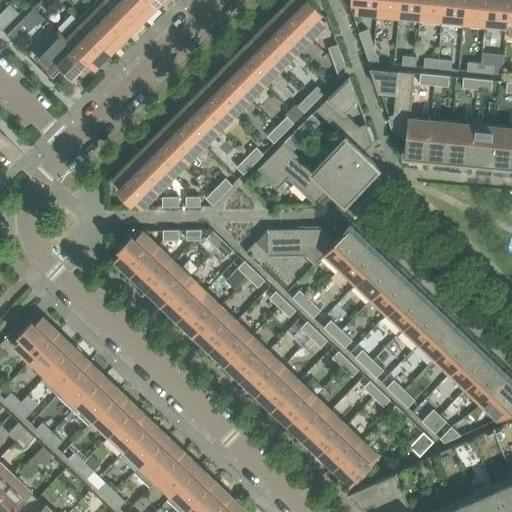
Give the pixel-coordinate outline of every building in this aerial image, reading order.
[(54,0),(41,0),(40,1),(47,8),(54,0)] [(140,21),(118,0),(107,0),(98,9),(125,36),(140,21)] [(155,6),(149,0),(118,0),(140,21),(155,6)] [(326,21),(318,13),(321,10),(311,0),(306,0),(306,1),(304,0),(292,0),(283,9),(310,36),(326,21)] [(377,12),(378,0),(355,0),(355,10),(377,12)] [(399,15),(400,0),(378,0),(377,12),(399,15)] [(421,17),(422,0),(400,0),(399,15),(421,17)] [(442,19),(443,0),(422,0),(421,17),(442,19)] [(464,21),(465,0),(443,0),(442,19),(464,21)] [(485,23),(487,0),(465,0),(464,21),(485,23)] [(506,35),(509,0),(487,0),(485,23),(506,25),(505,35),(506,35)] [(0,28),(2,30),(19,13),(10,4),(0,13),(0,28)] [(125,36),(98,9),(93,4),(77,20),(109,51),(125,36)] [(310,36),(283,9),(268,25),(295,52),(310,36)] [(16,44),(33,26),(24,17),(6,35),(16,44)] [(109,51),(77,20),(63,34),(61,32),(60,33),(94,67),(109,51)] [(295,52),(268,25),(252,40),(279,67),(295,52)] [(374,46),(374,45),(368,29),(359,32),(365,49),(374,46)] [(94,67),(60,33),(36,57),(53,75),(62,66),(71,76),(86,61),(93,68),(94,67)] [(279,67),(252,40),(237,56),(264,82),(279,67)] [(342,57),(337,44),(328,47),(333,60),(342,57)] [(379,62),(374,46),(365,49),(369,61),(370,61),(379,62)] [(416,66),(417,56),(403,55),(402,64),(416,66)] [(264,82),(237,56),(222,71),(249,98),(264,82)] [(347,70),(342,57),(333,60),(339,77),(346,70),(347,70)] [(437,68),(438,58),(424,57),(424,67),(437,68)] [(451,69),(452,60),(438,58),(437,68),(451,69)] [(480,72),(481,63),(468,61),(467,71),(480,72)] [(494,73),(495,64),(481,63),(480,72),(494,73)] [(406,155),(410,116),(414,72),(372,68),(380,90),(397,92),(394,113),(389,115),(396,135),(406,136),(404,154),(406,155)] [(249,98),(222,71),(206,86),(233,113),(249,98)] [(434,85),(435,74),(420,73),(419,83),(434,85)] [(449,86),(450,76),(435,74),(434,85),(449,86)] [(345,202),(379,167),(373,142),(366,123),(359,126),(344,112),(357,98),(349,76),(316,109),(344,137),(312,170),(330,188),(339,196),(345,202)] [(477,89),(478,78),(463,77),(462,87),(477,89)] [(492,90),(493,80),(478,78),(477,89),(492,90)] [(314,102),(324,92),(317,85),(307,95),(314,102)] [(233,113),(206,86),(191,102),(218,128),(233,113)] [(304,112),(314,102),(307,95),(298,105),(304,112)] [(218,128),(191,102),(176,117),(203,144),(218,128)] [(330,188),(312,170),(292,150),(320,121),(312,114),(256,170),(277,189),(288,178),(315,204),(330,188)] [(284,133),(294,123),(287,116),(277,126),(284,133)] [(428,157),(431,118),(410,116),(406,155),(428,157)] [(203,144),(176,117),(160,132),(187,159),(203,144)] [(449,159),(453,120),(431,118),(428,157),(449,159)] [(471,161),(474,122),(453,120),(449,159),(471,161)] [(492,163),(496,124),(474,122),(471,161),(492,163)] [(511,164),(511,126),(496,124),(492,163),(511,164)] [(274,143),(284,133),(277,126),(267,136),(274,143)] [(187,159),(160,132),(145,148),(172,175),(187,159)] [(253,163),(263,153),(256,146),(246,157),(253,163)] [(172,175),(145,148),(129,164),(156,190),(172,175)] [(243,173),(253,163),(246,157),(236,166),(243,173)] [(156,190),(129,164),(114,179),(121,186),(118,190),(130,202),(134,199),(141,206),(156,190)] [(222,194),(232,184),(226,177),(216,187),(222,194)] [(213,204),(222,194),(216,187),(206,197),(213,204)] [(179,206),(179,196),(162,196),(163,206),(179,206)] [(200,205),(200,196),(186,196),(186,206),(200,205)] [(315,263),(351,226),(350,225),(335,241),(326,232),(322,228),(268,229),(256,241),(268,252),(268,255),(306,255),(315,263)] [(341,269),(367,241),(351,226),(315,263),(315,264),(325,254),(341,269)] [(201,239),(201,229),(187,230),(187,239),(201,239)] [(179,239),(179,230),(163,230),(163,240),(179,239)] [(206,237),(217,247),(223,240),(213,230),(206,237)] [(131,274),(158,246),(141,231),(134,238),(131,235),(119,248),(122,251),(115,258),(131,274)] [(233,250),(223,240),(217,247),(227,257),(233,250)] [(356,283),(382,256),(367,241),(341,269),(356,283)] [(147,289),(173,261),(158,246),(131,274),(147,289)] [(371,298),(398,270),(382,256),(356,283),(371,298)] [(254,270),(244,260),(238,267),(248,277),(254,270)] [(163,303),(189,276),(173,261),(147,289),(163,303)] [(265,280),(254,270),(248,277),(258,287),(265,280)] [(387,313),(413,285),(398,270),(371,298),(387,313)] [(178,318),(205,291),(189,276),(163,303),(178,318)] [(403,328),(429,300),(413,285),(387,313),(403,328)] [(279,307),(286,300),(276,290),(269,297),(279,307)] [(310,300),(299,290),(292,297),(303,307),(310,300)] [(194,333),(220,306),(205,291),(178,318),(194,333)] [(296,310),(286,300),(279,307),(289,317),(296,310)] [(314,317),(320,310),(310,300),(303,307),(314,317)] [(418,343),(445,315),(429,300),(403,328),(418,343)] [(210,348),(236,321),(220,306),(194,333),(210,348)] [(434,358),(460,330),(445,315),(418,343),(434,358)] [(31,360),(58,332),(41,316),(34,324),(31,321),(19,333),(22,336),(15,344),(31,360)] [(317,330),(307,320),(301,327),(311,337),(317,330)] [(341,330),(330,320),(324,327),(334,337),(341,330)] [(226,363),(252,336),(236,321),(210,348),(226,363)] [(328,340),(317,330),(311,337),(321,347),(328,340)] [(345,347),(352,340),(341,330),(334,337),(345,347)] [(450,372),(476,345),(460,330),(434,358),(450,372)] [(47,375),(73,347),(58,332),(31,360),(47,375)] [(241,378),(268,351),(252,336),(226,363),(241,378)] [(465,387),(492,360),(476,345),(450,372),(465,387)] [(63,390),(89,362),(73,347),(47,375),(63,390)] [(349,360),(339,350),(332,357),(342,367),(349,360)] [(372,360),(362,350),(355,357),(366,367),(372,360)] [(257,393),(283,366),(268,351),(241,378),(257,393)] [(359,369),(349,360),(342,367),(352,376),(359,369)] [(383,370),(372,360),(366,367),(376,377),(383,370)] [(481,402),(507,375),(492,360),(465,387),(481,402)] [(74,409),(105,377),(89,362),(63,390),(58,394),(74,409)] [(273,408),(299,381),(283,366),(257,393),(273,408)] [(511,412),(511,379),(507,375),(481,402),(498,418),(511,412)] [(89,424),(120,392),(105,377),(74,409),(89,424)] [(380,390),(370,380),(363,387),(373,397),(380,390)] [(404,390),(393,380),(387,387),(397,397),(404,390)] [(288,423),(314,396),(299,381),(273,408),(288,423)] [(390,399),(380,390),(373,397),(383,406),(390,399)] [(414,400),(404,390),(397,397),(408,407),(414,400)] [(21,401),(11,392),(5,399),(15,408),(21,401)] [(110,434),(136,407),(120,392),(89,424),(90,425),(95,420),(110,434)] [(304,438),(330,410),(314,396),(288,423),(304,438)] [(31,411),(21,401),(15,408),(25,418),(31,411)] [(407,415),(396,404),(389,411),(401,422),(407,415)] [(126,449),(152,422),(136,407),(110,434),(126,449)] [(428,427),(440,415),(433,409),(422,421),(428,427)] [(320,453),(346,425),(330,410),(304,438),(320,453)] [(435,433),(446,421),(440,415),(428,427),(435,433)] [(395,471),(348,492),(363,507),(375,502),(378,511),(511,511),(511,419),(494,428),(474,436),(454,445),(435,454),(414,463),(403,468),(397,470),(395,471)] [(15,440),(27,429),(19,421),(7,433),(15,440)] [(52,431),(42,422),(36,429),(46,438),(52,431)] [(136,469),(167,437),(152,422),(126,449),(121,454),(136,469)] [(335,468),(361,440),(346,425),(320,453),(335,468)] [(444,442),(455,429),(451,426),(440,438),(444,442)] [(24,448),(35,436),(27,429),(15,440),(24,448)] [(62,441),(52,431),(46,438),(56,447),(62,441)] [(420,456),(434,441),(423,431),(409,446),(420,456)] [(157,479),(183,452),(167,437),(136,469),(137,470),(142,465),(157,479)] [(352,483),(378,456),(361,440),(335,468),(352,483)] [(84,461),(74,452),(67,459),(77,468),(84,461)] [(172,494),(199,466),(183,452),(157,479),(172,494)] [(94,471),(84,461),(77,468),(87,478),(94,471)] [(0,490),(14,476),(0,462),(0,490)] [(181,511),(185,511),(214,481),(199,466),(172,494),(167,499),(181,511)] [(24,511),(37,498),(14,476),(0,490),(0,511),(24,511)] [(215,511),(230,496),(214,481),(185,511),(215,511)] [(115,491),(105,482),(99,489),(109,498),(115,491)] [(90,508),(99,498),(90,489),(81,500),(90,508)] [(125,500),(115,491),(109,498),(119,507),(125,500)] [(246,511),(230,496),(215,511),(246,511)] [(52,511),(37,498),(24,511),(52,511)]
